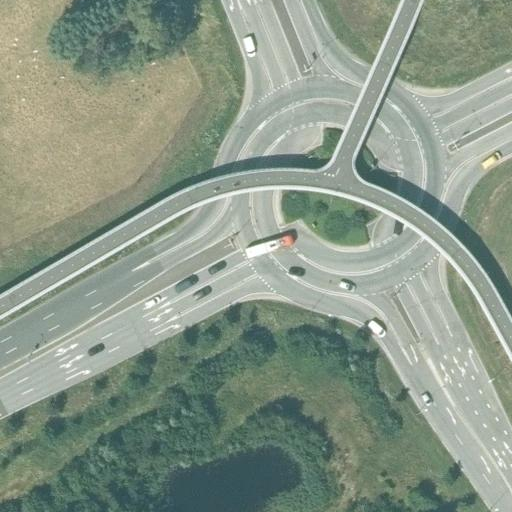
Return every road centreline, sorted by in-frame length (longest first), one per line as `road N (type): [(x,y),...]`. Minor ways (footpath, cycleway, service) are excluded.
road 1 (secondary): [(257,115),(233,145),(204,222),(113,283)]
road 2 (secondary): [(131,328),(156,334),(263,284),(282,284)]
road 3 (tertiary): [(422,382),(507,511)]
road 4 (secondary): [(239,211),(218,234),(113,283)]
road 5 (secondary): [(0,393),(131,328)]
road 6 (secondary): [(131,328),(143,309),(252,251)]
road 7 (secondary): [(303,115),(301,139),(276,162),(262,197),(275,245)]
road 8 (secondary): [(131,328),(262,265)]
road 9 (secondary): [(402,100),(337,62),(308,0)]
road 10 (secondary): [(426,253),(466,175),(511,147)]
road 11 (tertiary): [(464,379),(467,349),(426,253)]
road 12 (secondary): [(113,283),(0,346)]
road 13 (tertiary): [(464,379),(440,363),(395,274)]
road 14 (tertiary): [(464,379),(411,265)]
road 15 (secondary): [(233,0),(258,80),(257,115)]
road 16 (secondary): [(275,245),(304,245),(334,260),(389,251)]
